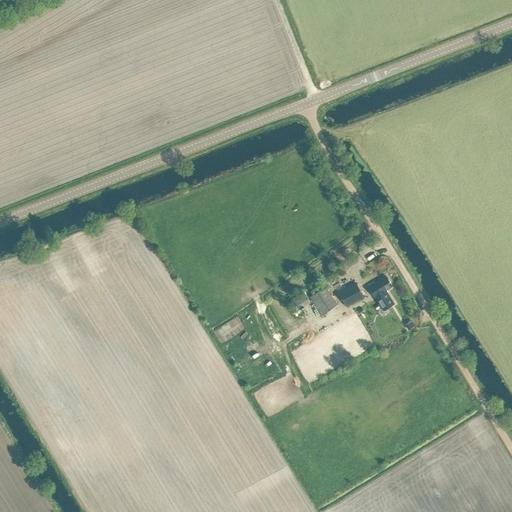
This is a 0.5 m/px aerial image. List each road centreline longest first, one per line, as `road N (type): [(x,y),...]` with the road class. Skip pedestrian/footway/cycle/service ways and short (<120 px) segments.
road 1 (tertiary): [(0,222),(511,24)]
road 2 (track): [(303,104),(511,453)]
